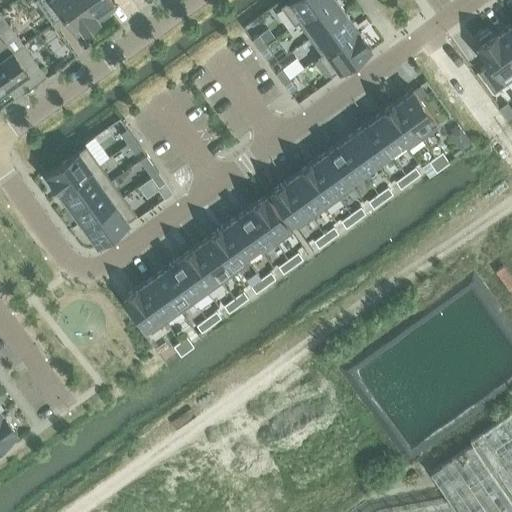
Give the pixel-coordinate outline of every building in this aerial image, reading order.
[(82,0),(35,0),(52,24),(64,16),(74,30),(73,30),(74,31),(81,26),(84,30),(97,21),(82,0)] [(82,0),(97,21),(98,20),(97,19),(109,11),(107,8),(115,3),(114,2),(113,2),(111,0),(82,0)] [(287,0),(280,5),(294,25),(298,22),(327,0),(287,0)] [(336,0),(327,0),(298,22),(309,38),(345,12),(336,0)] [(0,60),(23,44),(16,35),(9,25),(0,12),(0,60)] [(345,12),(309,38),(320,53),(321,54),(357,29),(345,12)] [(496,31),(495,32),(511,55),(511,22),(497,33),(496,31)] [(25,29),(16,35),(23,44),(31,38),(25,29)] [(320,53),(317,56),(330,75),(370,47),(357,29),(321,54),(320,53)] [(480,42),(477,45),(488,60),(477,69),(491,88),(511,72),(511,55),(495,32),(493,33),(491,31),(479,39),(480,42)] [(258,34),(252,39),(259,49),(266,44),(258,34)] [(0,91),(12,83),(21,94),(46,77),(23,44),(0,60),(0,91)] [(266,44),(259,49),(266,59),(273,54),(266,44)] [(282,67),(275,72),(282,82),(289,77),(303,67),(296,57),(282,67)] [(289,77),(282,82),(290,92),(297,87),(289,77)] [(419,98),(426,93),(420,84),(412,89),(419,98)] [(412,89),(396,100),(423,137),(438,126),(434,120),(412,89)] [(396,100),(382,111),(404,142),(403,142),(407,148),(423,137),(396,100)] [(382,111),(368,120),(390,151),(403,142),(404,142),(382,111)] [(368,120),(355,130),(377,161),(390,151),(368,120)] [(127,128),(120,133),(127,143),(134,138),(127,128)] [(355,130),(341,140),(363,171),(377,161),(355,130)] [(86,145),(46,173),(59,191),(99,163),(109,156),(94,136),(84,143),(86,145)] [(134,138),(127,143),(134,153),(141,148),(134,138)] [(341,140),(327,150),(349,181),(363,171),(341,140)] [(327,150),(314,160),(340,196),(353,186),(349,181),(327,150)] [(436,155),(443,165),(449,160),(442,150),(436,155)] [(146,155),(139,160),(151,176),(158,171),(146,155)] [(429,159),(436,169),(443,165),(436,155),(429,159)] [(314,160),(300,169),(326,206),(340,196),(314,160)] [(99,163),(59,191),(71,208),(110,179),(99,163)] [(415,165),(405,172),(410,178),(420,171),(415,165)] [(300,169),(286,179),(312,216),(326,206),(300,169)] [(158,171),(151,176),(158,186),(165,181),(158,171)] [(405,172),(395,179),(400,185),(410,178),(405,172)] [(110,179),(71,208),(83,224),(123,196),(110,179)] [(286,179),(270,191),(292,222),(296,227),(312,216),(286,179)] [(388,185),(378,192),(383,198),(392,191),(388,185)] [(378,192),(368,199),(373,205),(383,198),(378,192)] [(265,194),(250,205),(276,242),(291,231),(265,194)] [(123,196),(83,224),(96,243),(136,214),(123,196)] [(360,204),(351,211),(355,218),(365,211),(360,204)] [(250,205),(236,215),(258,246),(257,246),(261,252),(262,252),(276,242),(250,205)] [(351,211),(341,218),(346,225),(355,218),(351,211)] [(236,215),(223,225),(245,255),(257,246),(258,246),(236,215)] [(223,225),(209,234),(235,271),(249,261),(245,255),(223,225)] [(333,226),(324,232),(328,239),(338,232),(333,226)] [(324,232),(314,240),(318,246),(328,239),(324,232)] [(209,234),(195,244),(221,281),(235,271),(209,234)] [(195,244),(181,254),(208,291),(221,281),(195,244)] [(298,251),(288,258),(293,265),(303,258),(298,251)] [(181,254),(168,264),(194,301),(208,291),(181,254)] [(288,258),(278,265),(283,272),(293,265),(288,258)] [(511,259),(490,271),(501,292),(511,285),(511,259)] [(168,264),(154,274),(180,310),(194,301),(168,264)] [(270,271),(261,278),(265,284),(275,277),(270,271)] [(154,274),(140,284),(166,321),(180,310),(154,274)] [(261,278),(251,285),(255,292),(265,284),(261,278)] [(140,284),(124,295),(150,332),(166,321),(140,284)] [(243,290),(233,298),(238,304),(248,297),(243,290)] [(233,298),(223,305),(228,311),(238,304),(233,298)] [(216,310),(206,317),(211,324),(221,317),(216,310)] [(206,317),(196,324),(201,331),(211,324),(206,317)] [(186,336),(180,340),(187,350),(194,346),(190,341),(186,336)] [(180,340),(173,345),(180,355),(182,354),(187,350),(180,340)] [(377,510),(373,511),(511,511),(511,409),(470,440),(472,443),(430,472),(448,497),(377,510)] [(0,415),(0,442),(16,431),(3,413),(0,415)]
